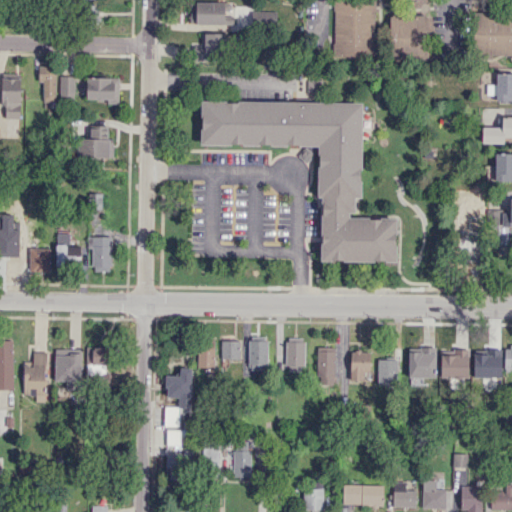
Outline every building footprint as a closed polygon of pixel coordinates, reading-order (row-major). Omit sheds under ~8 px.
[(334,0),(334,56),(374,57),(374,0),(334,0)] [(231,2),(190,2),(189,23),(224,24),(224,10),(231,10),(231,2)] [(277,10),(252,11),(252,26),(277,25),(277,10)] [(429,15),(391,14),(390,57),(428,58),(429,15)] [(223,33),(201,33),(200,45),(193,45),(193,60),(223,60),(223,33)] [(43,81),(43,106),(55,106),(55,66),(38,66),(38,81),(43,81)] [(511,72),(496,72),(496,84),(486,84),(486,94),(495,94),(495,100),(511,100),(511,72)] [(75,76),(60,75),(59,97),(74,98),(75,76)] [(119,77),(86,77),(86,99),(108,99),(107,103),(118,103),(119,77)] [(20,78),(2,78),(1,107),(5,107),(5,118),(20,118),(20,78)] [(201,101),(362,104),(360,196),(355,195),(354,210),(348,209),(348,218),(396,219),(395,261),(321,260),(322,197),(317,197),(318,146),(312,146),(200,144),(201,101)] [(481,140),(511,140),(511,116),(501,116),(501,127),(482,126),(481,140)] [(112,158),(113,138),(107,138),(107,125),(90,124),(89,138),(81,138),(81,157),(112,158)] [(511,180),(511,152),(494,153),(493,181),(511,180)] [(468,191),(456,191),(458,236),(480,236),(478,199),(468,200),(468,191)] [(88,208),(101,208),(102,193),(89,193),(88,208)] [(511,224),(511,199),(510,199),(509,210),(495,210),(494,246),(508,246),(508,224),(511,224)] [(110,236),(87,236),(87,248),(92,248),(93,270),(111,270),(110,236)] [(80,266),(80,244),(56,243),(55,266),(80,266)] [(19,244),(0,244),(0,274),(20,274),(19,244)] [(49,271),(50,248),(29,247),(28,271),(49,271)] [(285,370),(304,371),(305,338),(286,338),(285,370)] [(13,340),(0,339),(0,389),(12,389),(13,340)] [(197,367),(215,367),(214,340),(197,341),(197,367)] [(239,359),(239,340),(221,340),(221,359),(239,359)] [(267,370),(268,340),(249,340),(248,370),(267,370)] [(499,344),(477,343),(477,367),(498,368),(499,344)] [(511,345),(504,345),(503,367),(511,367),(511,345)] [(103,365),(108,365),(108,347),(87,346),(87,374),(103,374),(103,365)] [(335,346),(317,346),(316,377),(325,377),(325,383),(334,383),(335,346)] [(441,349),(441,376),(468,377),(469,350),(441,349)] [(81,350),(54,350),(55,381),(65,380),(66,388),(74,388),(74,381),(82,380),(81,350)] [(23,364),(22,394),(35,394),(35,401),(44,401),(46,351),(33,351),(32,364),(23,364)] [(370,372),(370,351),(351,351),(350,379),(363,380),(363,372),(370,372)] [(433,351),(414,351),(413,377),(432,378),(433,351)] [(398,359),(378,358),(377,384),(397,384),(398,359)] [(165,396),(178,397),(178,407),(190,408),(191,367),(180,367),(179,375),(166,375),(165,396)] [(164,426),(179,426),(179,406),(164,406),(164,426)] [(180,429),(167,428),(166,445),(180,445),(180,429)] [(217,468),(218,446),(204,445),(203,468),(217,468)] [(250,446),(233,446),(233,476),(251,476),(250,446)] [(452,466),(466,467),(466,453),(452,453),(452,466)] [(436,480),(422,480),(422,507),(445,508),(446,489),(435,488),(436,480)] [(415,507),(416,490),(405,490),(405,481),(393,481),(392,506),(415,507)] [(511,483),(505,483),(504,492),(491,492),(490,509),(511,509),(511,483)] [(383,485),(342,484),(342,504),(382,505),(383,485)] [(480,511),(481,485),(461,485),(460,511),(480,511)] [(323,510),(323,488),(303,487),(303,509),(323,510)]
